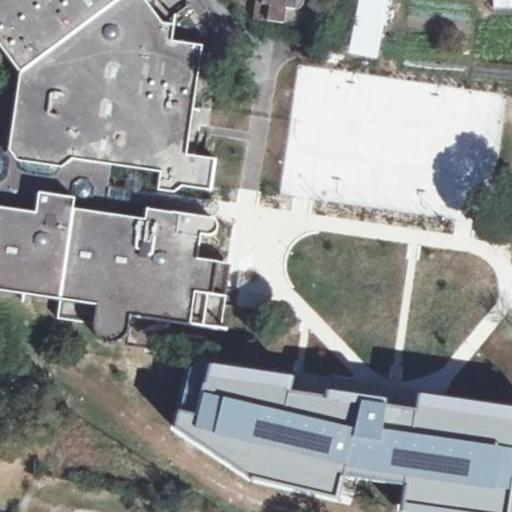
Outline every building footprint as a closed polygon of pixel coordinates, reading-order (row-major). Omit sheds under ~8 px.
[(0,0),(0,46),(20,73),(9,149),(5,153),(0,146),(0,292),(25,296),(27,284),(61,288),(60,300),(58,319),(94,324),(100,333),(111,339),(122,338),(127,334),(130,329),(133,318),(139,272),(156,274),(164,222),(146,219),(104,213),(105,201),(107,186),(109,165),(127,167),(161,173),(158,190),(175,192),(182,187),(211,191),(216,159),(187,155),(203,46),(173,41),(174,36),(157,33),(142,14),(151,7),(146,0),(0,0)] [(262,0),(262,3),(255,2),(253,18),(284,23),(286,8),(292,9),(295,9),(297,9),(299,9),(301,8),(302,7),(303,5),(303,3),(304,2),(304,0),(303,0),(262,0)] [(511,9),(511,0),(494,0),(494,10),(511,9)] [(151,7),(142,14),(157,33),(174,36),(175,26),(164,25),(151,7)] [(371,161),(363,223),(458,235),(466,175),(492,178),(500,114),(478,111),(479,102),(406,93),(397,164),(371,161)] [(288,143),(288,157),(308,158),(309,144),(288,143)] [(164,212),(148,209),(146,219),(164,222),(156,274),(139,272),(133,318),(212,329),(221,264),(213,262),(211,262),(198,260),(176,257),(182,214),(164,212)] [(182,214),(176,257),(198,260),(201,235),(208,236),(210,236),(211,235),(213,235),(215,234),(216,233),(217,232),(218,230),(218,229),(218,227),(218,225),(217,223),(217,221),(216,220),(214,219),(213,219),(211,218),(205,217),(199,216),(191,215),(182,214)] [(25,296),(60,300),(61,288),(27,284),(25,296)] [(459,511),(510,511),(511,504),(511,419),(415,406),(415,412),(290,392),(291,384),(207,371),(200,418),(181,416),(180,431),(261,479),(348,500),(354,472),(414,481),(410,505),(459,511)]
